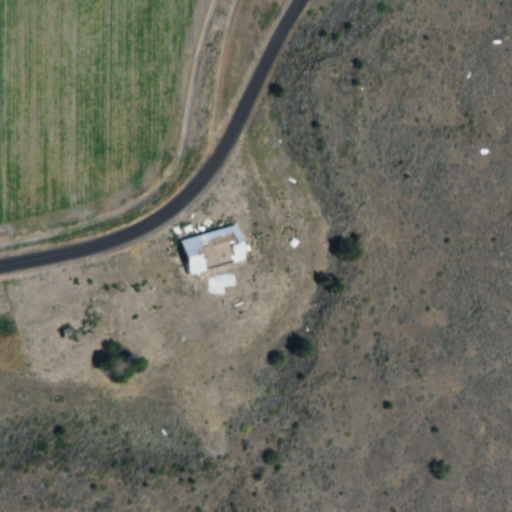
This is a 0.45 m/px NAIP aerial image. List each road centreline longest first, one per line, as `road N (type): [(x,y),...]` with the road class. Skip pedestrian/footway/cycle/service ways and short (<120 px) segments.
road 1 (tertiary): [(0,271),(138,235),(197,195),(306,0)]
road 2 (track): [(129,237),(150,267),(219,434)]
